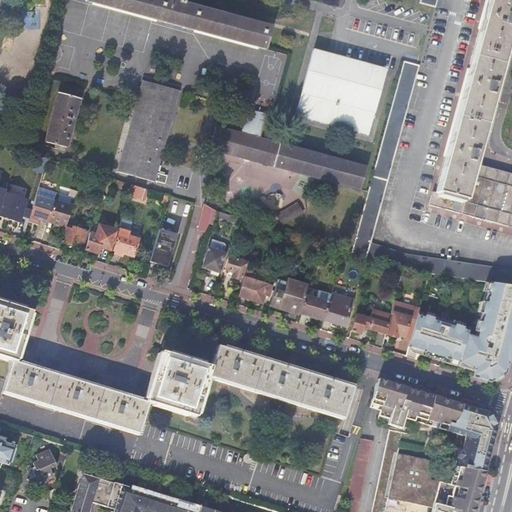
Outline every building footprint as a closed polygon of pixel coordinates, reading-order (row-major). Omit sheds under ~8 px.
[(166,0),(85,0),(85,1),(265,50),(270,28),(166,0)] [(464,200),(474,163),(498,77),(504,55),(509,37),(511,24),(511,0),(487,0),(479,30),(475,47),(469,69),(435,192),(464,200)] [(328,54),(313,50),(295,116),(368,135),(385,69),(328,54)] [(400,73),(391,103),(375,163),(354,238),(370,243),(418,66),(403,62),(400,73)] [(142,81),(117,172),(154,182),(179,91),(142,81)] [(58,94),(45,143),(66,148),(80,99),(58,94)] [(215,127),(209,149),(359,190),(366,168),(215,127)] [(17,155),(18,151),(1,146),(0,149),(17,155)] [(47,160),(37,157),(33,171),(42,174),(45,164),(47,160)] [(61,164),(47,160),(45,164),(60,169),(61,164)] [(487,166),(474,163),(464,200),(435,192),(432,191),(428,204),(511,227),(511,173),(496,169),(487,166)] [(130,185),(106,178),(105,183),(129,190),(130,185)] [(24,216),(29,218),(32,208),(27,207),(29,198),(6,191),(7,188),(0,185),(0,216),(22,223),(24,216)] [(141,199),(144,189),(130,185),(129,190),(128,195),(141,199)] [(56,193),(54,201),(72,206),(74,199),(56,193)] [(53,202),(35,196),(32,208),(29,218),(39,221),(47,223),(47,222),(53,202)] [(54,201),(53,202),(47,222),(55,225),(65,228),(66,225),(72,206),(54,201)] [(299,201),(277,213),(282,224),(305,212),(299,201)] [(205,205),(198,228),(210,231),(216,208),(205,205)] [(237,223),(238,219),(216,212),(215,217),(237,223)] [(258,230),(260,225),(238,219),(237,223),(258,230)] [(65,228),(61,243),(81,249),(86,232),(68,227),(68,226),(66,225),(65,228)] [(90,233),(85,250),(98,254),(100,247),(111,250),(116,232),(99,227),(97,235),(90,233)] [(176,235),(159,230),(149,262),(166,267),(176,235)] [(118,234),(113,251),(132,257),(137,240),(127,237),(128,233),(122,231),(120,235),(118,234)] [(370,243),(354,238),(350,253),(372,260),(402,269),(415,271),(421,272),(428,273),(463,278),(485,282),(489,282),(501,284),(511,285),(511,269),(478,265),(434,259),(411,255),(404,254),(370,243)] [(208,249),(203,267),(210,270),(210,271),(219,274),(222,262),(224,254),(208,249)] [(342,257),(343,251),(336,249),(334,255),(342,257)] [(229,258),(225,270),(232,272),(231,277),(240,280),(245,263),(236,260),(229,258)] [(421,272),(415,271),(412,281),(419,282),(421,272)] [(425,284),(428,273),(421,272),(419,282),(425,284)] [(272,286),(244,277),(238,296),(262,304),(264,296),(268,297),(272,286)] [(304,296),(307,286),(290,281),(289,284),(277,280),(269,306),(286,311),(288,306),(300,310),(304,296)] [(504,373),(511,343),(511,285),(489,282),(476,331),(417,313),(408,346),(459,362),(456,371),(489,381),(504,373)] [(328,303),(322,320),(344,327),(352,300),(330,294),(328,303)] [(304,296),(300,310),(299,313),(322,320),(328,303),(304,296)] [(0,356),(14,361),(7,380),(4,392),(140,435),(144,422),(150,402),(197,417),(210,377),(346,418),(356,387),(220,345),(213,367),(162,351),(147,401),(17,361),(32,312),(0,301),(0,356)] [(392,313),(386,334),(397,337),(397,335),(403,337),(409,318),(398,314),(392,313)] [(387,325),(355,315),(350,331),(354,332),(360,334),(362,327),(384,334),(386,328),(387,325)] [(412,389),(378,378),(369,406),(381,410),(379,415),(388,418),(387,419),(386,423),(390,424),(399,427),(403,417),(446,430),(448,422),(449,422),(453,423),(454,420),(458,416),(462,404),(428,394),(412,389)] [(462,404),(458,416),(454,420),(453,423),(449,422),(448,422),(446,430),(462,434),(460,449),(454,448),(452,457),(456,458),(455,466),(484,471),(496,427),(492,422),(487,412),(462,404)] [(384,511),(388,496),(400,452),(405,431),(393,428),(371,511),(384,511)] [(6,439),(0,437),(0,459),(4,461),(12,463),(17,446),(5,443),(6,439)] [(360,437),(343,511),(357,511),(373,441),(360,437)] [(36,476),(29,479),(33,489),(47,482),(45,479),(54,475),(51,468),(58,464),(51,449),(37,455),(38,460),(34,462),(36,469),(33,471),(36,476)] [(473,511),(484,471),(455,466),(450,484),(432,480),(434,470),(429,469),(432,460),(400,452),(388,496),(433,508),(431,511),(473,511)] [(105,507),(113,482),(82,472),(69,511),(88,511),(92,500),(100,502),(99,505),(105,507)] [(212,511),(203,509),(128,486),(128,485),(114,481),(114,482),(113,482),(105,507),(106,507),(107,503),(114,506),(112,511),(212,511)]
